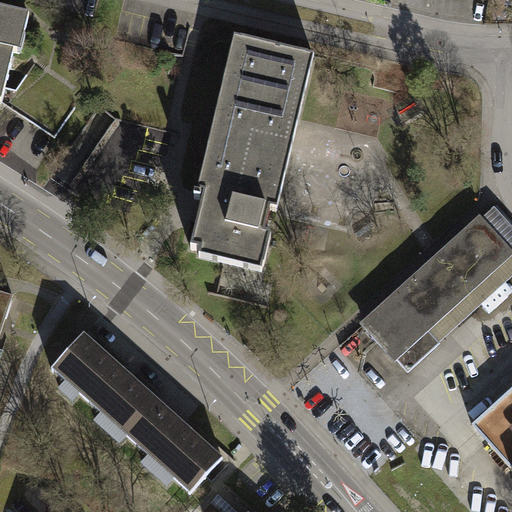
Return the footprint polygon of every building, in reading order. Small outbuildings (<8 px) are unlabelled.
[(0,104),(2,105),(14,54),(21,55),(30,17),(0,9),(0,104)] [(243,41),(190,251),(264,270),(272,237),(266,235),(310,58),(243,41)] [(29,76),(10,103),(59,136),(78,109),(29,76)] [(510,254),(480,221),(364,326),(409,375),(440,346),(426,330),(510,254)] [(0,368),(23,300),(0,291),(0,368)] [(83,335),(52,370),(191,495),(223,459),(83,335)] [(511,391),(473,427),(511,469),(511,391)]
